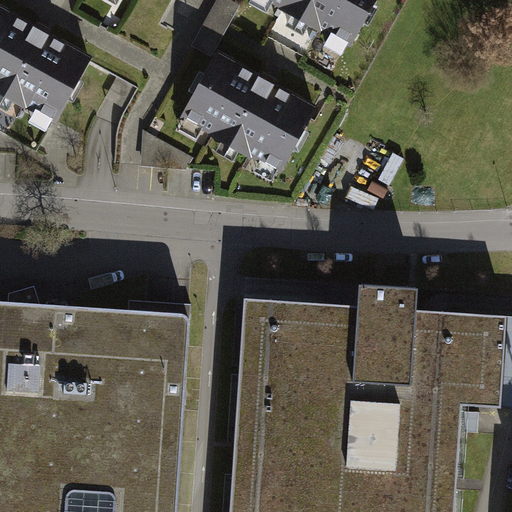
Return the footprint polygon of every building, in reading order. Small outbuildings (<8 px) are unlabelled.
[(264,0),(361,51),(388,0),(264,0)] [(0,9),(0,89),(56,120),(90,60),(0,9)] [(220,62),(184,127),(291,184),(326,118),(220,62)] [(356,306),(244,298),(230,511),(455,511),(462,405),(511,407),(511,315),(434,311),(417,310),(419,288),(359,284),(358,306),(356,306)] [(0,511),(177,511),(191,314),(170,313),(40,304),(35,286),(9,293),(8,302),(0,301),(0,511)]
